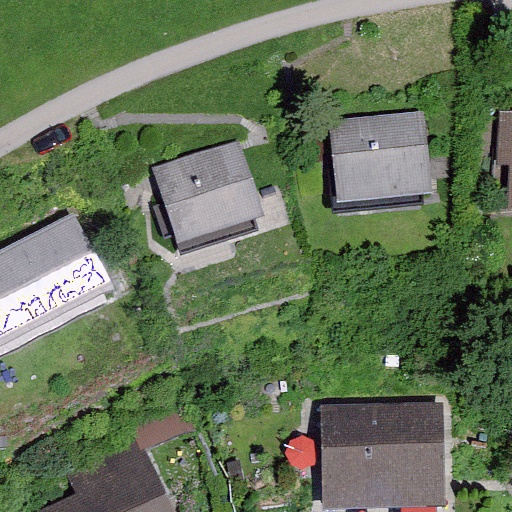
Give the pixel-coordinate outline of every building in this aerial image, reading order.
[(425,117),(332,126),(341,210),(434,201),(425,117)] [(242,146),(155,172),(177,245),(263,219),(242,146)] [(75,218),(0,255),(0,359),(117,301),(75,218)] [(445,511),(443,409),(323,412),(325,511),(445,511)] [(78,500),(51,511),(171,511),(140,441),(66,475),(78,500)]
